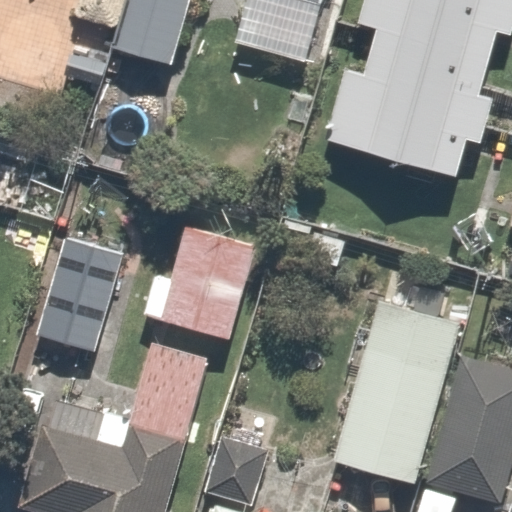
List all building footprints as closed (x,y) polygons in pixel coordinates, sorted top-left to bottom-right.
[(110,22),(115,0),(68,0),(66,10),(110,22)] [(179,0),(115,0),(110,22),(104,42),(163,59),(179,0)] [(241,0),(241,3),(311,21),(317,0),(241,0)] [(436,170),(481,0),(355,0),(350,20),(361,23),(350,66),(330,61),(310,137),(436,170)] [(255,219),(178,206),(167,267),(145,263),(135,324),(234,340),(255,219)] [(120,242),(59,225),(28,333),(89,350),(120,242)] [(455,348),(462,326),(373,297),(322,455),(411,484),(415,472),(455,348)] [(154,511),(198,351),(105,325),(84,401),(41,389),(7,511),(154,511)] [(511,485),(511,484),(511,367),(455,348),(415,472),(506,502),(511,485)] [(502,511),(511,511),(511,484),(511,485),(506,502),(502,511)] [(314,511),(290,507),(288,511),(258,511),(204,500),(200,511),(314,511)]
